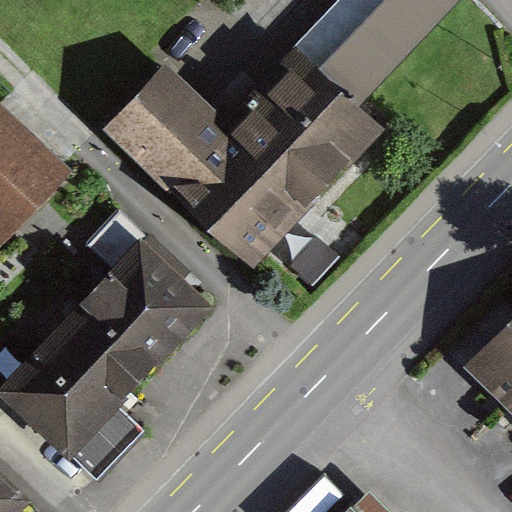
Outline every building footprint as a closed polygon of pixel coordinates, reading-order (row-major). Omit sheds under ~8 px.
[(156,64),(95,128),(242,268),(381,123),(359,101),(455,0),(340,0),(220,125),(156,64)] [(0,101),(0,243),(71,174),(0,101)] [(117,265),(3,380),(100,475),(146,429),(111,393),(202,301),(117,217),(93,241),(117,265)] [(511,308),(458,364),(511,416),(511,308)] [(0,473),(0,511),(4,511),(22,496),(0,473)] [(359,511),(351,503),(342,511),(359,511)]
